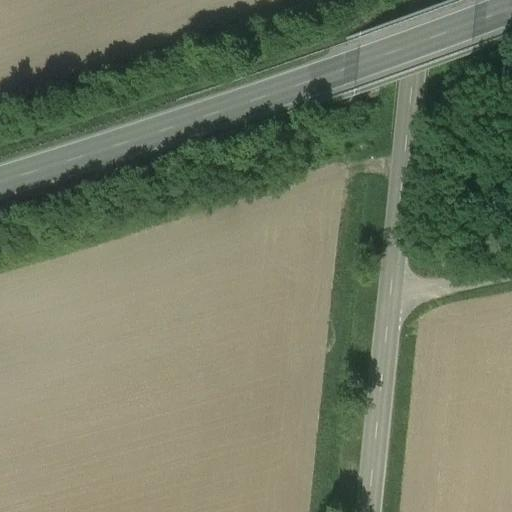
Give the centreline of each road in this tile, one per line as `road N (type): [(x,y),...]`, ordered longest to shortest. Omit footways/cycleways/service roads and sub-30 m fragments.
road 1 (primary): [(511,9),(0,182)]
road 2 (tertiary): [(389,292),(420,0)]
road 3 (tertiary): [(367,511),(389,292)]
road 4 (unclassified): [(389,292),(511,275)]
